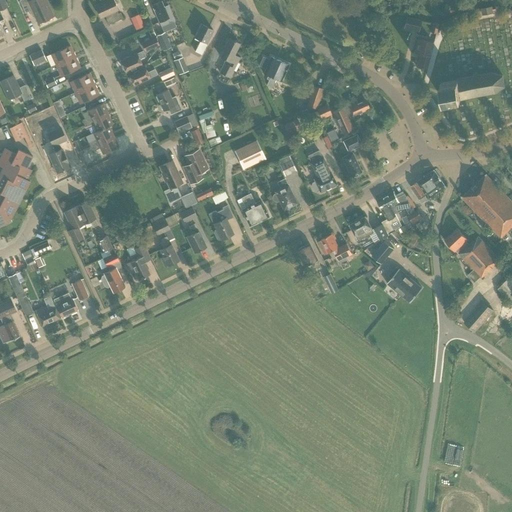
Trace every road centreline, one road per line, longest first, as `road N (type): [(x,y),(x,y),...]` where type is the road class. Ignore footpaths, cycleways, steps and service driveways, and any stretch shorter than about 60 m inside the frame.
road 1 (tertiary): [(0,376),(423,158)]
road 2 (residential): [(0,256),(24,241),(50,197),(137,154),(138,139),(82,18)]
road 3 (tertiary): [(423,158),(408,115),(385,87),(218,0)]
road 4 (unclassified): [(419,511),(442,327)]
road 5 (unclassified): [(442,327),(435,247),(456,154)]
